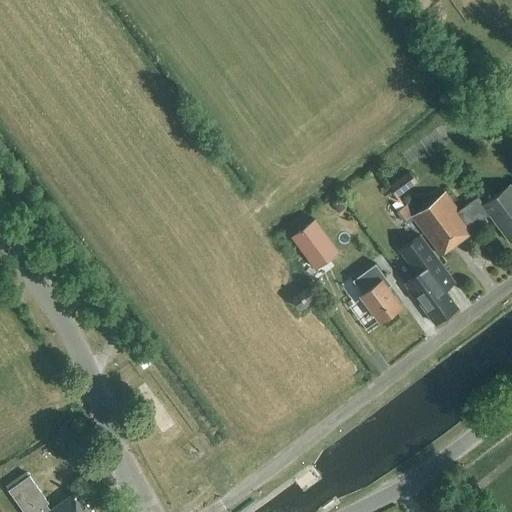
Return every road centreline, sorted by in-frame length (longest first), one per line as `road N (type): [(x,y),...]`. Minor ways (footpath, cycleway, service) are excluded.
road 1 (unclassified): [(212,511),(511,285)]
road 2 (tertiary): [(139,511),(65,325),(0,236)]
road 3 (unclassified): [(355,511),(427,472),(511,408)]
